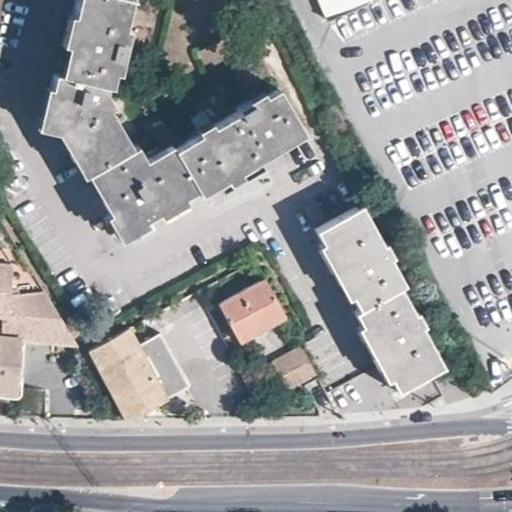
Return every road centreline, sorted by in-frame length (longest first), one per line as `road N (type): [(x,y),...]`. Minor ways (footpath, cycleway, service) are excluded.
road 1 (secondary): [(0,493),(167,508),(511,503)]
road 2 (secondary): [(511,427),(314,439),(0,435)]
